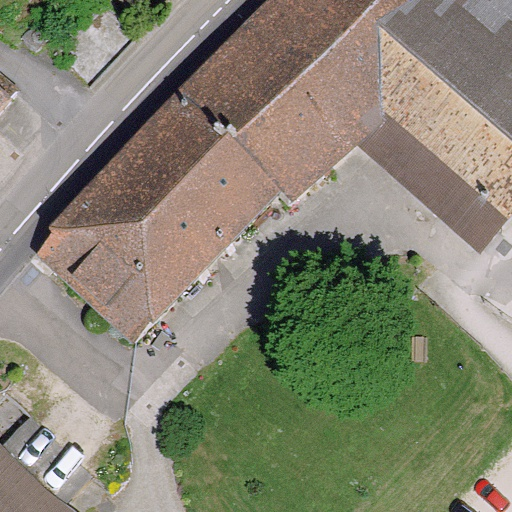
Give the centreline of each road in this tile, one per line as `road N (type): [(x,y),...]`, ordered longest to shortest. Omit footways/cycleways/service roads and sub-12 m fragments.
road 1 (unknown): [(150,400),(212,336),(327,243),(370,239),(409,248),(511,339)]
road 2 (residential): [(183,511),(150,400),(0,271)]
road 3 (tertiary): [(114,119),(0,252)]
road 4 (tertiary): [(230,0),(114,119)]
road 5 (residential): [(114,119),(0,57)]
